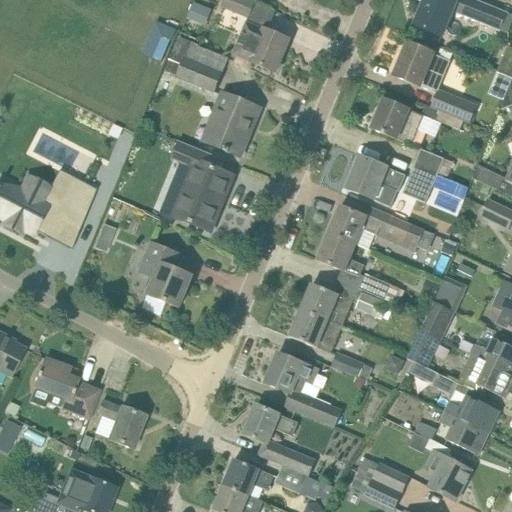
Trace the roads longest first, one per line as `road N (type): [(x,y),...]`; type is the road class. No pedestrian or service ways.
road 1 (tertiary): [(207,383),(366,0)]
road 2 (unclassified): [(207,383),(0,273)]
road 3 (tertiary): [(157,511),(207,383)]
